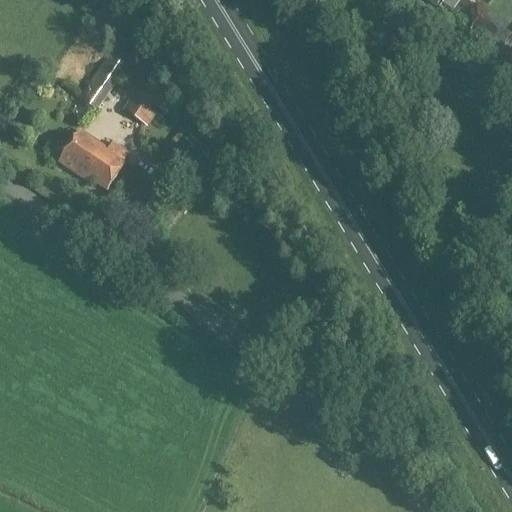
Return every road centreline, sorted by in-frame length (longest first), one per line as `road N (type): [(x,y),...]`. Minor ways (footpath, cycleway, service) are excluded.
road 1 (primary): [(511,481),(214,0)]
road 2 (unclassified): [(423,511),(398,471),(334,401),(0,184)]
